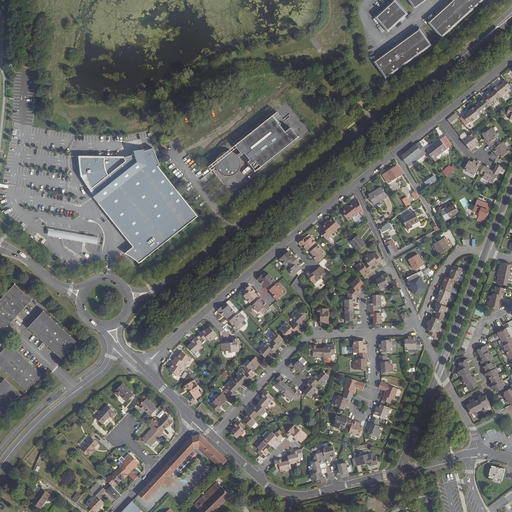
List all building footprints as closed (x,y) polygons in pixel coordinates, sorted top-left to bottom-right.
[(408,14),(394,0),(374,17),(387,32),(408,14)] [(426,0),(409,0),(415,8),(426,0)] [(485,0),(484,0),(454,0),(428,23),(430,26),(441,38),(485,0)] [(421,29),(373,62),(385,78),(432,45),(422,31),(421,29)] [(511,87),(511,86),(506,80),(494,89),(500,97),(509,91),(508,89),(511,87)] [(495,101),(500,97),(494,89),(483,97),(485,99),(489,104),(494,100),(495,101)] [(490,106),(489,104),(485,99),(474,107),(481,115),(485,112),(484,111),(490,106)] [(287,101),(208,164),(232,194),(311,132),(287,101)] [(472,122),(481,115),(474,107),(463,116),(468,123),(471,121),(472,122)] [(460,117),(457,113),(447,121),(450,125),(460,117)] [(486,138),(484,140),(490,147),(496,143),(494,140),(497,138),(495,135),(497,133),(492,128),(486,133),(486,132),(482,134),(486,138)] [(468,137),(463,140),(471,151),(478,146),(476,144),(479,142),(472,134),(470,136),(469,135),(468,137)] [(451,142),(445,135),(440,139),(448,148),(451,146),(449,143),(451,142)] [(448,149),(448,148),(440,139),(429,147),(426,150),(427,152),(433,160),(448,149)] [(425,149),(419,142),(401,156),(408,167),(427,152),(426,150),(425,149)] [(493,151),(498,157),(500,155),(502,158),(510,152),(508,149),(503,142),(493,151)] [(153,148),(135,155),(126,158),(125,157),(80,156),(83,178),(89,178),(89,181),(93,189),(99,197),(100,196),(104,200),(99,203),(110,216),(134,247),(126,253),(134,259),(140,263),(198,216),(158,167),(160,165),(153,148)] [(475,176),(481,165),(474,161),(473,163),(470,162),(465,170),(468,172),(468,173),(475,176)] [(452,172),(456,169),(453,165),(448,169),(446,167),(442,171),(446,176),(451,172),(452,172)] [(503,169),(497,165),(493,171),(485,166),(480,174),(484,176),(483,179),(493,184),(501,171),(501,172),(503,169)] [(397,176),(400,175),(396,168),(382,175),(387,184),(398,178),(397,176)] [(89,178),(83,178),(87,184),(91,190),(99,203),(104,200),(100,196),(99,197),(93,189),(89,181),(89,178)] [(382,188),(369,195),(374,204),(387,197),(382,188)] [(360,214),(363,211),(358,200),(349,207),(347,208),(346,207),(341,212),(348,221),(359,212),(360,214)] [(486,217),(490,206),(477,201),(477,206),(474,212),(477,213),(486,217)] [(452,207),(451,204),(445,209),(450,216),(450,217),(455,214),(452,207)] [(450,216),(445,209),(443,209),(440,210),(446,219),(450,216)] [(402,217),(408,229),(413,226),(412,224),(420,220),(415,210),(402,217)] [(323,229),(320,232),(324,237),(327,240),(330,237),(329,236),(333,233),(340,227),(333,218),(322,228),(323,229)] [(394,229),(390,221),(380,228),(382,232),(389,229),(390,231),(394,229)] [(55,229),(50,229),(49,236),(57,237),(73,240),(91,243),(98,244),(99,237),(92,236),(72,232),(55,229)] [(308,251),(316,244),(309,235),(299,244),(302,246),(303,246),(308,251)] [(359,252),(367,245),(362,239),(361,240),(357,236),(350,242),(359,252)] [(391,255),(397,252),(391,238),(384,242),(391,255)] [(438,256),(452,247),(446,238),(432,247),(438,256)] [(313,258),(314,259),(318,264),(325,258),(323,255),(325,253),(318,246),(311,253),(314,257),(313,258)] [(287,264),(289,266),(297,260),(294,257),(293,258),(289,252),(287,250),(280,255),(279,256),(281,259),(280,260),(285,266),(287,264)] [(424,264),(417,252),(407,258),(414,268),(419,265),(420,267),(424,264)] [(372,254),(365,260),(367,262),(372,267),(376,264),(377,265),(382,260),(377,254),(374,256),(372,254)] [(297,260),(289,266),(291,269),(289,271),(294,276),(302,270),(303,269),(298,263),(299,263),(297,260)] [(370,272),(373,270),(372,267),(367,262),(364,264),(362,262),(356,267),(364,276),(369,271),(370,272)] [(511,264),(502,262),(500,269),(499,269),(498,273),(511,275),(511,271),(510,271),(511,264)] [(454,280),(458,282),(460,276),(459,275),(460,272),(462,272),(463,269),(455,266),(454,269),(452,269),(448,278),(454,280)] [(326,273),(321,267),(313,273),(312,275),(309,272),(306,275),(314,285),(321,279),(320,278),(326,273)] [(258,279),(263,285),(264,284),(267,288),(275,282),(269,274),(267,276),(265,273),(258,279)] [(511,275),(498,273),(498,276),(499,277),(497,284),(507,286),(508,279),(511,279),(511,275)] [(387,284),(390,282),(387,274),(380,277),(380,278),(376,281),(380,290),(388,286),(387,284)] [(448,278),(446,277),(441,289),(450,293),(453,287),(451,287),(454,280),(448,278)] [(356,295),(361,291),(358,288),(364,283),(360,280),(358,278),(350,285),(353,288),(348,293),(356,295)] [(32,301),(14,284),(0,297),(0,334),(18,315),(32,301)] [(283,291),(277,284),(270,290),(273,294),(272,295),(277,301),(284,295),(282,292),(283,291)] [(254,293),(255,292),(250,286),(243,292),(246,295),(244,296),(250,303),(258,297),(254,293)] [(494,289),(493,294),(503,296),(504,291),(506,292),(506,289),(496,287),(496,289),(494,289)] [(446,303),(450,293),(441,289),(435,303),(436,303),(443,306),(445,303),(446,303)] [(491,296),(490,300),(500,302),(501,298),(502,298),(503,296),(493,294),(493,296),(491,296)] [(356,303),(356,295),(348,296),(348,300),(345,300),(345,311),(354,310),(353,303),(356,303)] [(383,306),(383,295),(374,295),(375,302),(371,302),(372,310),(380,309),(380,306),(383,306)] [(263,314),(269,308),(264,302),(263,303),(260,299),(252,306),(259,313),(260,311),(263,314)] [(490,300),(488,308),(498,310),(499,305),(500,302),(490,300)] [(447,312),(448,308),(443,306),(436,303),(435,305),(437,306),(436,310),(438,311),(436,315),(444,318),(445,315),(444,314),(445,311),(447,312)] [(225,304),(218,310),(223,316),(224,315),(227,319),(235,312),(229,305),(227,307),(225,304)] [(481,317),(485,308),(478,305),(474,314),(481,317)] [(329,325),(329,309),(317,310),(317,314),(320,314),(321,326),(329,325)] [(380,309),(372,310),(372,317),(375,317),(375,324),(383,323),(383,313),(380,313),(380,309)] [(410,316),(407,309),(401,312),(405,319),(410,316)] [(354,310),(345,311),(346,322),(349,321),(349,325),(354,325),(358,324),(357,318),(354,318),(354,310)] [(292,324),(299,330),(304,324),(301,322),(306,317),(300,311),(293,319),(295,321),(292,324)] [(58,357),(59,358),(75,342),(45,313),(29,330),(43,343),(45,345),(58,357)] [(237,332),(238,331),(244,326),(241,323),(243,321),(237,315),(229,321),(233,325),(232,327),(237,332)] [(442,321),(444,318),(436,315),(435,318),(433,317),(431,321),(429,320),(428,323),(440,328),(442,323),(440,322),(441,320),(442,321)] [(430,331),(428,335),(436,337),(437,334),(436,333),(437,331),(439,332),(440,328),(428,323),(427,325),(429,326),(427,330),(430,331)] [(294,334),(299,330),(292,324),(290,326),(288,324),(280,332),(287,338),(292,332),(294,334)] [(199,335),(205,341),(208,339),(209,341),(216,335),(210,327),(206,331),(205,330),(199,335)] [(497,332),(501,339),(509,334),(506,328),(497,332)] [(271,344),(277,349),(280,346),(278,345),(283,339),(275,332),(270,337),(273,340),(270,343),(271,344)] [(511,339),(509,334),(501,339),(504,345),(511,341),(511,339)] [(416,349),(416,336),(407,336),(408,339),(404,339),(405,349),(408,349),(408,350),(416,349)] [(202,344),(197,337),(191,342),(192,343),(188,346),(195,354),(202,348),(200,346),(202,344)] [(239,352),(238,339),(233,339),(233,343),(221,344),(222,352),(230,351),(230,353),(239,352)] [(391,340),(381,340),(381,344),(379,344),(379,352),(392,352),(392,343),(391,343),(391,340)] [(363,345),(363,341),(353,342),(354,345),(353,345),(353,353),(359,353),(367,353),(366,344),(363,345)] [(511,341),(504,345),(503,346),(506,352),(511,349),(511,341)] [(259,352),(265,358),(270,352),(272,355),(277,349),(271,344),(268,346),(266,344),(259,352)] [(0,354),(0,366),(27,391),(42,375),(28,362),(26,361),(12,348),(9,345),(0,354)] [(331,347),(324,348),(324,349),(324,357),(324,359),(331,358),(331,355),(335,355),(335,345),(331,345),(331,347)] [(324,357),(324,349),(317,349),(317,346),(309,346),(310,354),(313,354),(313,357),(324,357)] [(489,352),(485,346),(476,350),(480,357),(488,352),(489,352)] [(174,360),(183,365),(185,362),(187,364),(191,358),(182,352),(178,357),(177,356),(174,360)] [(488,352),(480,357),(482,360),(480,362),(481,364),(493,358),(490,354),(489,355),(488,352)] [(359,353),(359,356),(359,359),(356,359),(356,363),(354,363),(354,370),(361,370),(361,371),(366,371),(366,366),(367,366),(367,353),(359,353)] [(387,361),(387,355),(379,356),(380,369),(381,369),(382,374),(386,374),(386,372),(393,372),(393,365),(391,365),(391,361),(387,361)] [(246,372),(252,378),(255,374),(253,372),(261,363),(255,357),(244,369),(246,372)] [(468,362),(467,359),(458,364),(459,366),(458,367),(460,371),(469,366),(467,362),(468,362)] [(181,368),(183,365),(174,360),(172,363),(173,363),(169,369),(179,376),(183,370),(181,368)] [(306,368),(298,360),(296,363),(294,360),(288,366),(294,371),(296,369),(301,374),(306,368)] [(483,372),(484,374),(496,368),(494,364),(492,365),(491,363),(483,367),(485,371),(483,372)] [(469,366),(460,371),(457,372),(459,377),(461,376),(462,378),(470,374),(468,370),(470,369),(469,366)] [(487,376),(489,380),(498,375),(497,373),(498,373),(496,368),(484,374),(485,377),(487,376)] [(234,380),(240,386),(245,381),(248,383),(252,378),(246,372),(244,375),(242,372),(234,380)] [(311,380),(317,385),(320,383),(322,385),(329,377),(323,372),(318,377),(316,375),(311,380)] [(470,374),(462,378),(463,380),(462,381),(464,385),(466,384),(475,379),(474,377),(472,378),(470,374)] [(283,393),(289,387),(283,382),(286,380),(280,375),(275,381),(277,383),(275,385),(283,393)] [(490,385),(491,387),(502,381),(500,377),(499,378),(498,375),(489,380),(492,384),(490,385)] [(345,394),(352,397),(356,387),(363,390),(366,384),(362,382),(361,383),(348,378),(344,389),(346,390),(345,394)] [(475,379),(466,384),(468,386),(466,387),(468,391),(477,386),(475,382),(477,382),(475,379)] [(0,420),(23,396),(6,380),(0,386),(0,420)] [(193,380),(182,387),(185,391),(188,389),(194,399),(201,395),(197,388),(198,387),(193,380)] [(235,391),(240,386),(234,380),(227,388),(229,390),(227,393),(233,399),(237,394),(235,391)] [(307,389),(304,392),(310,398),(317,390),(315,388),(317,385),(311,380),(306,385),(309,387),(307,389)] [(494,389),(496,393),(504,388),(503,386),(505,385),(502,381),(491,387),(492,389),(494,389)] [(385,383),(381,382),(379,388),(386,391),(382,400),(390,403),(392,399),(394,400),(398,389),(385,384),(385,383)] [(133,394),(121,383),(114,390),(115,391),(114,392),(118,396),(119,394),(126,401),(133,394)] [(294,393),(289,387),(283,393),(291,401),(293,398),(296,401),(302,395),(297,391),(296,390),(294,393)] [(511,387),(504,392),(505,394),(503,395),(506,399),(511,396),(511,387)] [(271,396),(265,390),(261,396),(263,398),(258,403),(264,409),(272,401),(269,398),(271,396)] [(211,405),(219,413),(222,410),(220,408),(228,398),(222,393),(211,405)] [(335,407),(344,410),(346,407),(348,408),(351,400),(339,396),(336,404),(337,404),(335,407)] [(478,397),(479,399),(483,407),(484,409),(488,406),(487,405),(489,404),(485,396),(481,398),(480,396),(478,397)] [(139,406),(146,398),(144,397),(137,404),(139,406)] [(149,415),(156,407),(153,405),(154,404),(146,398),(139,406),(138,406),(141,409),(142,408),(143,409),(149,415)] [(483,407),(479,399),(475,401),(474,400),(472,401),(477,412),(482,410),(481,408),(483,407)] [(477,412),(472,401),(469,402),(470,404),(466,406),(470,414),(473,413),(473,414),(477,412)] [(264,409),(258,403),(253,409),(252,407),(249,410),(256,416),(258,413),(261,416),(266,411),(264,409)] [(115,410),(108,404),(96,417),(102,423),(110,415),(112,417),(116,413),(113,411),(115,410)] [(390,407),(381,404),(379,408),(377,406),(374,414),(381,417),(387,419),(390,411),(389,411),(390,407)] [(256,416),(249,410),(246,413),(248,415),(243,420),(250,427),(255,422),(253,420),(256,416)] [(151,423),(152,424),(161,431),(168,422),(169,423),(173,419),(164,412),(157,420),(153,417),(149,421),(151,422),(151,423)] [(146,413),(139,421),(141,424),(149,416),(146,413)] [(350,427),(352,428),(355,421),(342,416),(342,418),(337,416),(335,420),(336,420),(334,427),(340,430),(341,428),(344,429),(346,426),(350,427)] [(380,420),(373,417),(368,429),(370,430),(368,434),(372,436),(373,435),(379,438),(382,431),(380,430),(381,427),(378,425),(379,422),(380,420)] [(244,425),(238,420),(233,425),(236,427),(231,433),(237,438),(244,430),(242,428),(244,425)] [(360,437),(364,428),(361,426),(362,424),(355,421),(352,428),(349,433),(357,436),(360,437)] [(152,424),(151,423),(149,426),(152,429),(143,438),(151,446),(160,437),(158,436),(162,432),(161,431),(152,424)] [(294,424),(286,433),(289,436),(291,434),(300,442),(306,436),(294,424)] [(264,440),(270,445),(275,440),(278,442),(283,437),(277,431),(274,434),(272,432),(264,440)] [(62,436),(60,433),(53,440),(55,442),(62,436)] [(94,448),(100,441),(93,435),(82,447),(89,453),(91,454),(95,449),(94,448)] [(220,468),(224,464),(227,461),(201,435),(198,435),(196,435),(193,435),(192,435),(139,492),(146,499),(161,484),(164,486),(167,483),(169,485),(170,485),(171,485),(172,485),(173,485),(174,485),(174,484),(175,483),(175,481),(174,480),(172,478),(175,474),(172,472),(194,449),(199,448),(220,468)] [(266,450),(270,445),(264,440),(257,447),(259,450),(257,452),(263,458),(268,453),(266,450)] [(321,457),(330,455),(332,454),(332,457),(336,457),(333,445),(328,447),(320,448),(319,449),(321,457)] [(294,454),(288,456),(289,460),(290,464),(300,461),(300,458),(303,457),(301,449),(294,451),(294,454)] [(127,471),(129,473),(132,470),(131,469),(139,461),(131,453),(123,462),(124,463),(121,466),(127,471)] [(355,458),(357,466),(369,463),(370,466),(374,465),(378,464),(377,462),(376,457),(372,458),(371,454),(355,458)] [(311,463),(313,473),(321,472),(320,465),(323,464),(321,457),(313,459),(314,462),(311,463)] [(280,471),(291,468),(290,464),(289,460),(282,462),(281,459),(274,461),(276,469),(280,468),(280,471)] [(230,470),(233,466),(227,461),(224,464),(230,470)] [(338,479),(346,477),(345,474),(348,473),(346,462),(338,465),(340,471),(336,472),(338,479)] [(114,484),(114,485),(117,481),(118,482),(124,475),(126,476),(127,474),(126,473),(127,471),(121,466),(120,465),(111,475),(109,474),(106,477),(114,484)] [(502,481),(506,469),(492,466),(489,477),(502,481)] [(129,473),(136,479),(138,476),(132,470),(129,473)] [(316,480),(317,484),(321,483),(324,482),(326,482),(325,478),(323,479),(321,472),(313,473),(311,474),(312,481),(316,480)] [(103,484),(99,480),(92,488),(93,489),(90,492),(93,495),(95,493),(99,497),(101,495),(107,489),(103,485),(103,484)] [(213,511),(233,494),(220,480),(195,504),(200,509),(197,511),(213,511)] [(118,497),(122,493),(114,485),(114,484),(109,489),(110,490),(109,491),(116,498),(118,497)] [(42,485),(31,498),(39,505),(43,500),(42,500),(44,497),(45,498),(50,492),(42,485)] [(95,493),(93,495),(96,498),(89,506),(94,510),(96,511),(105,502),(104,501),(99,497),(95,493)] [(81,494),(75,500),(80,504),(86,498),(81,494)] [(143,511),(131,500),(119,511),(143,511)]
